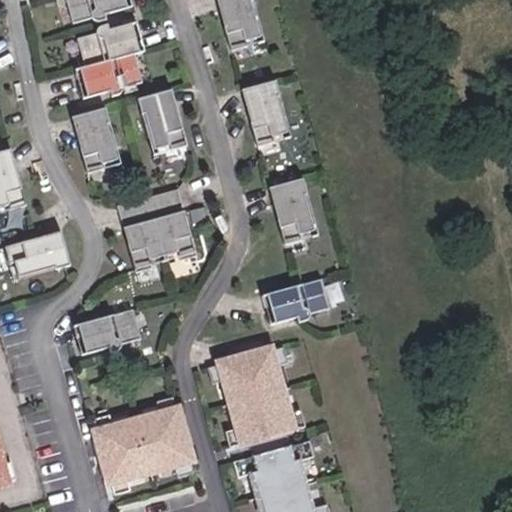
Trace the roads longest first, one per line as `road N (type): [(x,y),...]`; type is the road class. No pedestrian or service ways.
road 1 (residential): [(16,0),(56,173),(93,235),(88,269),(43,346),(90,511)]
road 2 (residential): [(227,511),(185,357),(189,333),(241,232),(178,0)]
